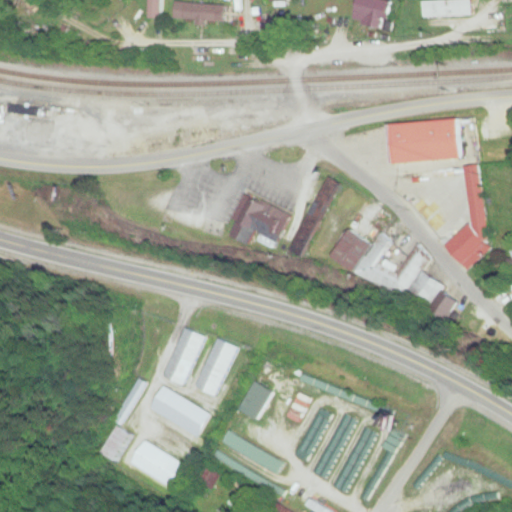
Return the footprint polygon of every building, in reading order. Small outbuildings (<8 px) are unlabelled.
[(361,0),(354,22),(386,32),(395,3),(383,0),(361,0)] [(425,18),(474,16),(474,1),(424,2),(425,18)] [(176,22),(227,23),(228,5),(176,4),(176,22)] [(85,36),(71,29),(65,41),(79,48),(85,36)] [(41,110),(13,107),(13,113),(40,116),(41,110)] [(394,164),(462,161),(461,121),(392,125),(394,164)] [(468,169),(474,226),(470,227),(447,245),(467,271),(494,250),(491,246),(481,167),(468,169)] [(342,183),(328,177),(297,246),(310,252),(342,183)] [(293,214),(247,193),(228,234),(252,245),(255,238),(277,248),(293,214)] [(336,257),(429,314),(446,285),(425,272),(434,257),(417,247),(399,276),(381,264),(394,242),(383,235),(376,245),(352,230),(336,257)] [(434,311),(448,323),(463,305),(449,293),(434,311)] [(186,387),(209,338),(188,328),(165,377),(186,387)] [(221,398),(240,347),(219,339),(199,390),(221,398)] [(241,411),(260,422),(276,394),(257,383),(241,411)] [(201,438),(214,415),(166,388),(153,412),(201,438)] [(132,436),(121,427),(104,453),(116,461),(132,436)] [(189,466),(146,442),(133,464),(176,489),(189,466)] [(369,475),(380,483),(402,449),(391,442),(369,475)] [(365,457),(357,454),(350,471),(336,465),(331,477),(352,485),(365,457)] [(458,476),(452,470),(428,495),(434,500),(458,476)]
